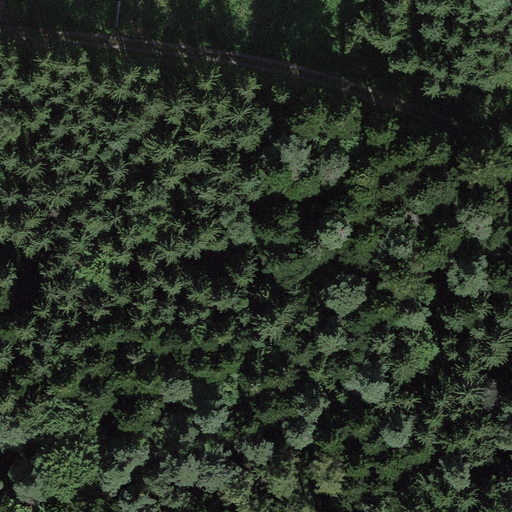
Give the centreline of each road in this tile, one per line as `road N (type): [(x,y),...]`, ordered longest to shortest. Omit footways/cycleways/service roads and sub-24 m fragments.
road 1 (track): [(281,71),(0,37)]
road 2 (track): [(511,148),(281,71)]
